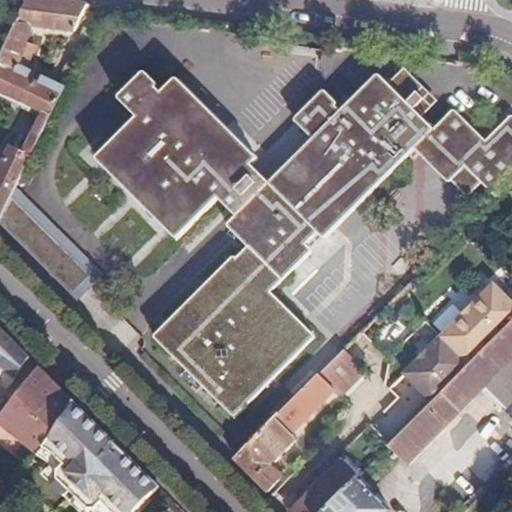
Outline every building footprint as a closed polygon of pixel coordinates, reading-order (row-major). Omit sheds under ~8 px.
[(54,0),(28,0),(0,60),(0,93),(46,115),(25,156),(12,150),(0,174),(0,223),(17,187),(68,85),(18,61),(23,53),(29,56),(32,48),(27,46),(38,23),(72,34),(87,4),(54,0)] [(0,0),(0,60),(28,0),(20,0),(20,1),(8,0),(0,0)] [(71,79),(94,32),(83,27),(62,75),(71,79)] [(511,185),(511,118),(488,142),(454,109),(435,128),(380,75),(344,111),(339,106),(342,103),(328,89),(296,120),(315,139),(272,183),(255,166),(261,159),(180,79),(165,93),(161,89),(163,86),(150,71),(121,98),(142,118),(100,159),(181,239),(222,198),(241,215),(230,225),(251,246),(241,257),(238,254),(154,338),(236,419),(317,339),(273,294),(312,255),(306,249),(319,236),(325,242),(416,152),(446,183),(450,180),(469,198),(481,185),(497,200),(511,185)] [(17,187),(0,223),(78,302),(106,274),(17,187)] [(407,376),(436,404),(510,329),(511,326),(511,302),(496,286),(407,376)] [(34,356),(0,322),(0,361),(4,365),(0,368),(0,372),(7,378),(12,370),(19,376),(34,356)] [(436,404),(393,447),(390,449),(409,468),(494,382),(511,364),(511,331),(510,329),(436,404)] [(362,336),(322,377),(336,391),(377,350),(362,336)] [(511,399),(511,364),(494,382),(511,399)] [(4,414),(43,454),(78,400),(42,365),(4,414)] [(14,383),(19,376),(12,370),(7,378),(14,383)] [(322,377),(284,414),(299,428),(336,391),(322,377)] [(78,400),(43,454),(63,470),(62,479),(91,507),(98,506),(104,511),(135,511),(162,485),(78,400)] [(275,424),(238,461),(270,493),(284,479),(271,466),(295,443),(275,424)] [(348,459),(296,511),(328,511),(359,481),(365,475),(348,459)] [(392,511),(359,481),(328,511),(392,511)]
